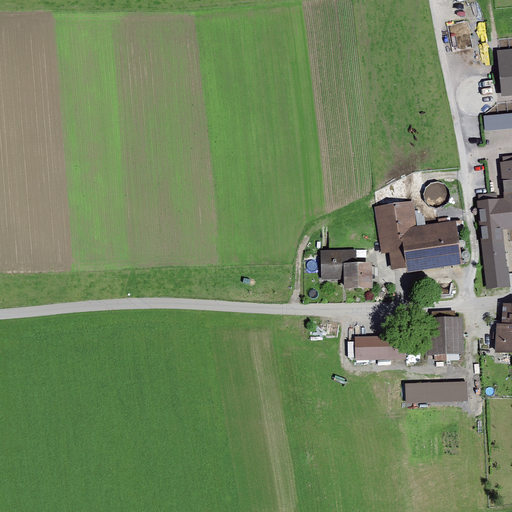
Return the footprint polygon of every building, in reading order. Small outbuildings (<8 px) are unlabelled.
[(450,48),(470,47),(468,22),(449,23),(450,48)] [(511,51),(502,53),(506,93),(511,92),(511,51)] [(511,114),(486,117),(487,130),(511,127),(511,114)] [(503,226),(511,225),(511,208),(511,201),(480,204),(488,285),(509,283),(503,226)] [(415,229),(411,205),(376,211),(382,250),(391,248),(394,268),(459,257),(454,223),(415,229)] [(354,252),(322,253),(323,279),(345,278),(346,288),(371,287),(370,266),(355,266),(354,252)] [(456,314),(432,315),(432,323),(426,323),(427,359),(463,358),(462,322),(456,322),(456,314)] [(511,328),(504,328),(498,328),(496,352),(511,353),(511,328)] [(404,338),(356,338),(357,359),(405,359),(404,338)] [(335,350),(315,353),(316,359),(336,357),(335,350)]
